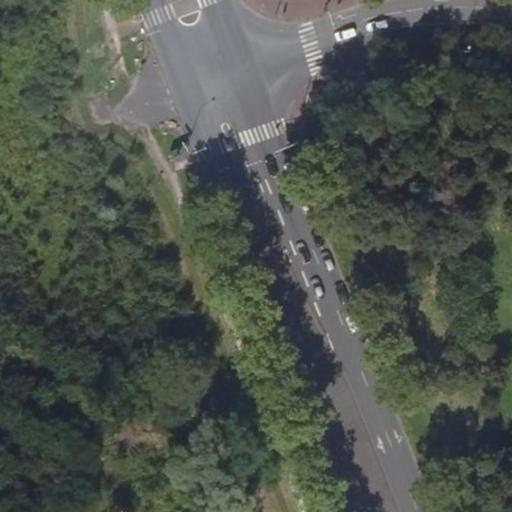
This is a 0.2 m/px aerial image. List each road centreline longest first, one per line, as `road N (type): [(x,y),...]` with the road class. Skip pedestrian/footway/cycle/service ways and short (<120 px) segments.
road 1 (secondary): [(414,511),(237,71)]
road 2 (secondary): [(187,89),(350,511)]
road 3 (residential): [(511,20),(388,23),(237,71)]
